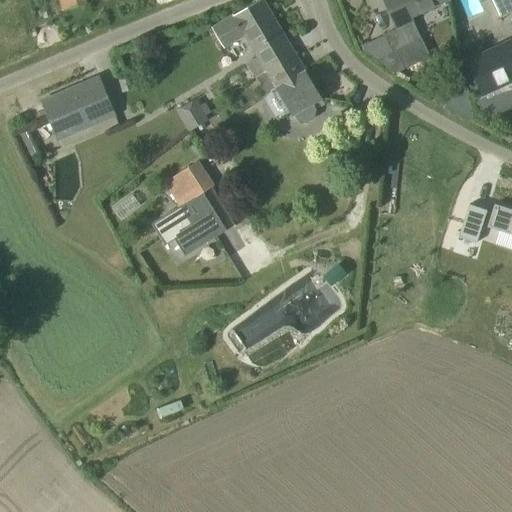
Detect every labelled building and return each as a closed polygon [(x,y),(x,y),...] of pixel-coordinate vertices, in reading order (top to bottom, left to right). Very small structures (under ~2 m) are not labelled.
[(61,0),(64,10),(87,3),(85,0),(61,0)] [(254,78),(256,77),(295,54),(262,0),(258,0),(212,28),(223,47),(244,35),(257,56),(245,63),(254,78)] [(384,0),(397,28),(398,28),(406,45),(396,50),(404,68),(430,57),(421,38),(420,38),(412,21),(411,17),(448,0),(384,0)] [(510,11),(511,15),(511,0),(493,0),(501,16),(510,11)] [(511,100),(511,43),(510,40),(467,60),(490,111),(511,100)] [(305,71),(295,54),(256,77),(266,94),(277,88),(292,114),(321,97),(305,71)] [(41,102),(53,131),(57,141),(116,116),(100,77),(41,102)] [(175,109),(189,131),(209,119),(206,115),(211,111),(205,102),(200,105),(195,97),(175,109)] [(201,236),(233,215),(198,163),(167,183),(201,236)] [(511,217),(501,214),(490,246),(507,252),(511,238),(511,217)]
